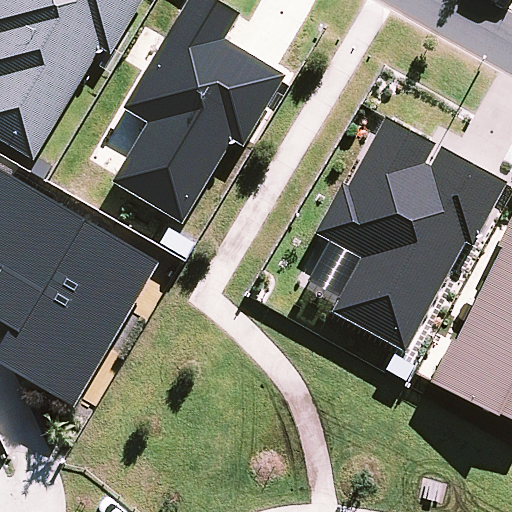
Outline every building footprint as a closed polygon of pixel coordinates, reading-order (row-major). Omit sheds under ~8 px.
[(112,58),(146,0),(0,0),(0,141),(34,162),(100,51),(112,58)] [(244,151),(287,79),(226,44),(241,19),(207,0),(188,0),(123,111),(149,126),(113,186),(184,227),(233,144),(244,151)] [(473,250),(506,187),(441,151),(431,170),(426,167),(436,149),(386,122),(348,192),(341,189),(316,236),(330,244),(308,285),(339,301),(333,314),(405,355),(466,246),(473,250)] [(0,367),(75,412),(161,267),(0,171),(0,271),(3,273),(0,278),(0,326),(13,334),(0,355),(0,367)] [(511,220),(497,252),(501,254),(456,346),(452,344),(431,386),(511,425),(511,220)]
